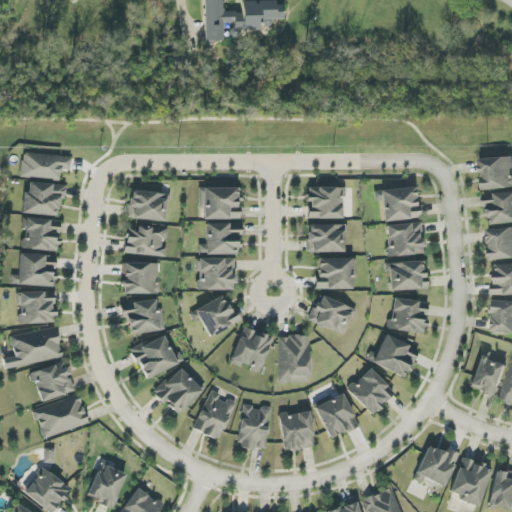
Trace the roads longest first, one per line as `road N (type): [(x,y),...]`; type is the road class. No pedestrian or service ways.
road 1 (residential): [(205,471),(130,417),(97,361),(89,301),(101,176),(127,162),(417,161),(439,169),(450,190),(461,307),(448,364),(419,417),(372,457),(311,482),(230,482),(205,471)]
road 2 (residential): [(272,293),(271,162)]
